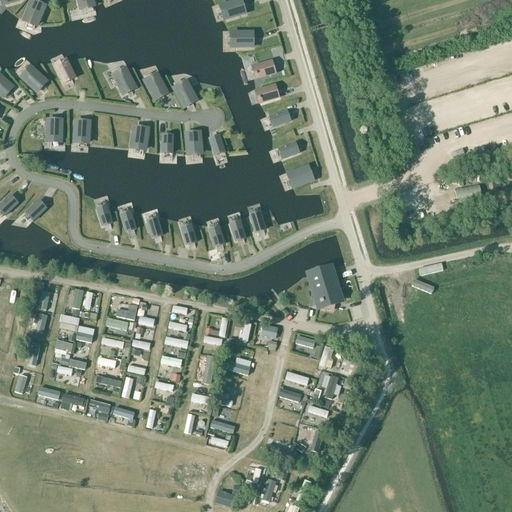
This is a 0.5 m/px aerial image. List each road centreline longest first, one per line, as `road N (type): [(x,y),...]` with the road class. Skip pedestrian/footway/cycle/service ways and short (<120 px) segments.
road 1 (residential): [(346,222),(217,271),(80,245),(69,191),(14,166),(8,142),(23,116),(54,105),(211,118)]
road 2 (residential): [(346,222),(280,0)]
road 3 (residential): [(511,250),(362,276),(346,222)]
